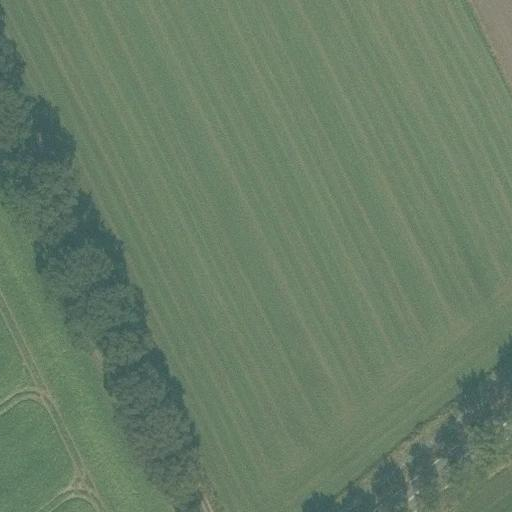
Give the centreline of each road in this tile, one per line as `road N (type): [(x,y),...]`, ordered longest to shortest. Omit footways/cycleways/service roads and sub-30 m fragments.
road 1 (track): [(0,88),(205,511)]
road 2 (secondary): [(393,511),(511,418)]
